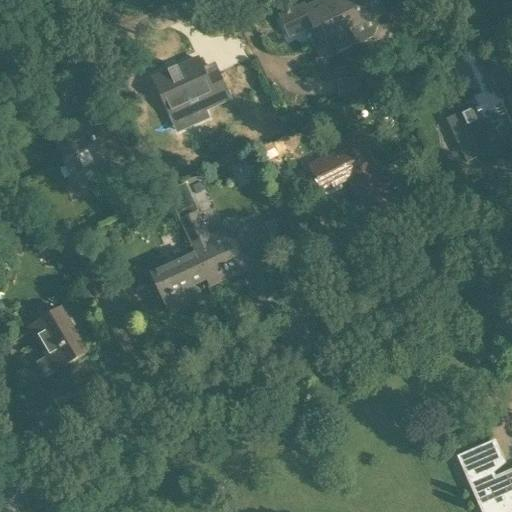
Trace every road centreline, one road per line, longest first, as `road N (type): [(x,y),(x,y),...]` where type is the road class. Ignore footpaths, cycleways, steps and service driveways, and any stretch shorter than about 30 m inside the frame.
road 1 (tertiary): [(511,250),(123,435),(0,505)]
road 2 (residential): [(0,62),(119,35),(199,0)]
